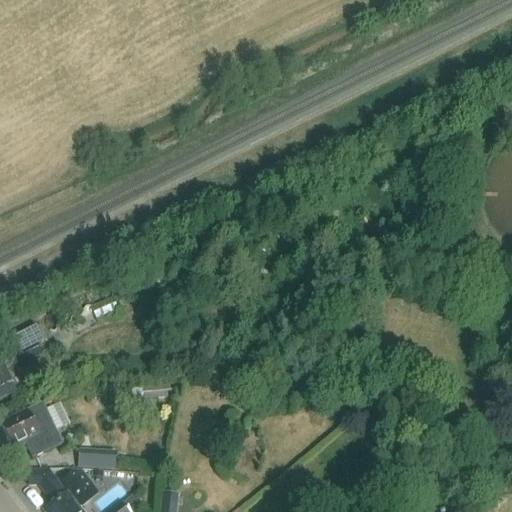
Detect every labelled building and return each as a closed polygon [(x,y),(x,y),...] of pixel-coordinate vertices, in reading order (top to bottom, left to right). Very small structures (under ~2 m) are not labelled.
[(468,229),(462,238),(492,260),(499,251),(468,229)] [(14,356),(0,363),(0,402),(16,394),(16,393),(30,386),(20,367),(41,356),(36,347),(43,343),(36,329),(8,342),(14,356)] [(181,353),(175,352),(169,357),(168,363),(171,368),(178,369),(183,365),(184,359),(181,353)] [(170,401),(169,386),(142,389),(142,390),(130,391),(131,403),(143,402),(143,403),(170,401)] [(62,448),(42,406),(0,425),(0,428),(10,451),(24,444),(32,462),(62,448)] [(79,453),(79,471),(116,471),(116,453),(79,453)] [(43,511),(80,511),(79,510),(89,502),(82,493),(91,486),(82,474),(70,474),(57,484),(66,495),(43,511)] [(179,496),(160,494),(159,505),(177,507),(179,496)]
